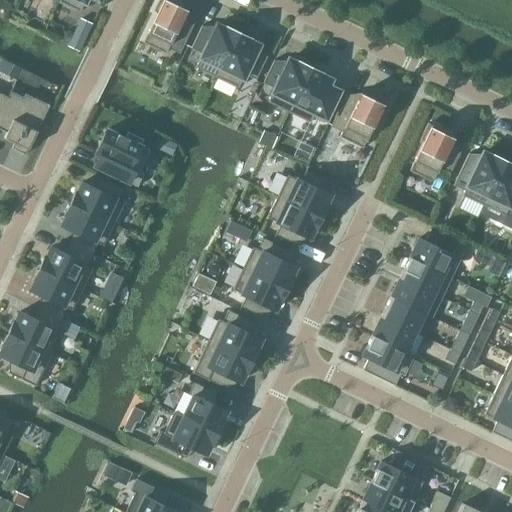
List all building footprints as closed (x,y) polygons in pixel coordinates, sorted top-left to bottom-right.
[(18,0),(15,9),(26,13),(30,0),(18,0)] [(59,0),(58,2),(80,12),(85,0),(89,0),(98,4),(99,0),(59,0)] [(179,4),(170,0),(159,0),(154,11),(157,12),(142,42),(165,54),(167,49),(178,54),(194,23),(183,17),(186,12),(177,7),(179,4)] [(238,32),(225,25),(224,28),(216,25),(213,31),(202,25),(191,48),(202,54),(195,67),(216,78),(238,32)] [(216,78),(238,88),(244,74),(255,80),(266,57),(255,51),(258,45),(250,41),(252,39),(238,32),(216,78)] [(84,38),(73,33),(67,46),(78,51),(84,38)] [(288,59),(285,66),(274,60),(263,83),(274,88),(267,102),(288,112),(310,67),(297,60),(296,63),(288,59)] [(14,65),(9,74),(18,79),(22,69),(14,65)] [(288,112),(310,123),(312,118),(323,123),(338,91),(327,86),(330,80),(323,76),(324,73),(310,67),(288,112)] [(22,69),(18,79),(26,82),(31,73),(22,69)] [(0,113),(11,92),(10,91),(7,97),(0,93),(0,113)] [(11,92),(0,113),(0,129),(6,133),(3,138),(14,143),(11,149),(25,155),(49,105),(25,94),(23,97),(11,92)] [(347,95),(331,127),(342,132),(340,137),(363,148),(377,118),(380,120),(387,104),(371,96),(369,99),(360,95),(358,100),(347,95)] [(423,140),(408,170),(432,181),(434,177),(438,167),(450,173),(460,151),(449,145),(452,140),(444,135),(445,132),(428,123),(420,139),(423,140)] [(99,155),(94,166),(137,187),(143,174),(139,172),(149,151),(140,146),(142,140),(128,133),(125,139),(106,130),(95,153),(99,155)] [(264,132),(258,144),(271,150),(277,137),(264,132)] [(172,143),(167,153),(171,155),(176,144),(172,143)] [(505,160),(492,154),(490,156),(482,153),(479,159),(468,154),(453,185),(464,191),(462,196),(483,206),(505,160)] [(483,206),(505,216),(507,211),(511,213),(511,163),(505,160),(483,206)] [(320,217),(326,205),(326,204),(330,195),(324,192),(329,181),(306,170),(301,182),(287,175),(277,196),(320,217)] [(70,204),(113,224),(124,203),(119,201),(124,190),(101,179),(96,190),(81,183),(77,192),(76,191),(70,204)] [(314,229),(320,217),(277,196),(267,218),(280,224),(275,235),(298,246),(303,235),(309,238),(314,229)] [(70,243),(93,254),(98,243),(103,246),(113,224),(70,204),(64,216),(65,216),(61,225),(76,232),(70,243)] [(231,235),(237,224),(230,221),(224,232),(231,235)] [(409,257),(409,258),(451,278),(461,258),(448,252),(453,241),(430,230),(425,241),(419,238),(410,257),(409,257)] [(286,289),(292,277),(291,276),(295,267),(289,264),(294,253),(263,238),(257,249),(253,247),(243,268),(286,289)] [(93,254),(70,243),(65,254),(50,247),(46,256),(45,256),(39,268),(83,289),(93,268),(88,266),(93,254)] [(478,250),(473,260),(487,267),(492,257),(478,250)] [(502,259),(511,263),(511,255),(505,252),(502,259)] [(409,258),(399,277),(442,298),(451,278),(409,258)] [(72,311),(83,289),(39,268),(33,280),(34,281),(30,290),(44,297),(39,308),(63,319),(68,308),(72,311)] [(280,301),(286,289),(243,268),(232,290),(246,296),(240,307),(263,318),(269,307),(275,310),(279,301),(280,301)] [(110,302),(122,278),(110,273),(99,296),(110,302)] [(209,294),(215,282),(198,274),(192,286),(209,294)] [(391,296),(390,297),(432,317),(442,298),(399,277),(399,278),(391,296)] [(390,297),(381,316),(414,332),(423,314),(432,318),(432,317),(390,297)] [(474,301),(469,311),(478,315),(483,305),(474,301)] [(8,333),(52,354),(62,333),(57,330),(63,319),(39,308),(34,319),(19,312),(15,321),(14,321),(8,333)] [(494,323),(499,313),(489,308),(485,319),(494,323)] [(254,336),(260,325),(228,310),(223,321),(218,319),(208,340),(251,361),(257,349),(256,348),(261,339),(254,336)] [(469,311),(464,321),(474,325),(478,315),(469,311)] [(372,335),(371,336),(414,356),(414,355),(405,351),(414,332),(381,316),(380,317),(381,317),(372,335)] [(485,319),(480,328),(489,333),(494,323),(485,319)] [(52,354),(8,333),(2,345),(3,346),(0,351),(0,355),(10,360),(3,375),(35,390),(52,354)] [(394,385),(400,374),(404,376),(414,356),(371,336),(362,356),(368,359),(362,370),(394,385)] [(245,373),(251,361),(208,340),(192,373),(229,390),(234,379),(240,382),(245,373)] [(455,340),(450,350),(460,354),(464,344),(455,340)] [(475,362),(480,352),(471,347),(466,357),(475,362)] [(450,350),(445,360),(455,364),(460,354),(450,350)] [(511,355),(502,375),(511,379),(511,355)] [(471,372),(475,362),(466,357),(461,367),(471,372)] [(163,367),(159,375),(177,384),(181,375),(163,367)] [(511,403),(511,379),(502,375),(493,394),(511,403)] [(194,382),(188,395),(192,397),(183,416),(174,412),(173,412),(217,433),(222,421),(222,420),(226,411),(211,404),(217,393),(194,382)] [(511,403),(493,394),(483,414),(496,421),(491,432),(511,441),(511,403)] [(211,445),(217,433),(173,412),(164,433),(160,431),(154,443),(185,458),(191,447),(206,454),(210,445),(211,445)] [(0,453),(3,455),(13,433),(9,431),(14,420),(0,413),(0,453)] [(130,418),(124,430),(132,433),(138,422),(130,418)] [(380,461),(371,481),(413,501),(423,481),(419,479),(426,465),(396,451),(389,465),(380,461)] [(191,462),(210,469),(214,459),(195,452),(191,462)] [(109,464),(103,477),(112,481),(118,468),(109,464)] [(125,511),(176,511),(163,505),(168,494),(145,483),(136,479),(130,491),(135,493),(125,511)] [(385,511),(407,511),(413,501),(371,481),(370,482),(371,482),(362,500),(361,501),(385,511)] [(15,491),(10,502),(15,504),(20,494),(15,491)] [(442,511),(450,498),(437,492),(427,511),(442,511)] [(301,499),(296,511),(314,511),(317,505),(301,499)] [(385,511),(361,501),(355,511),(385,511)]
